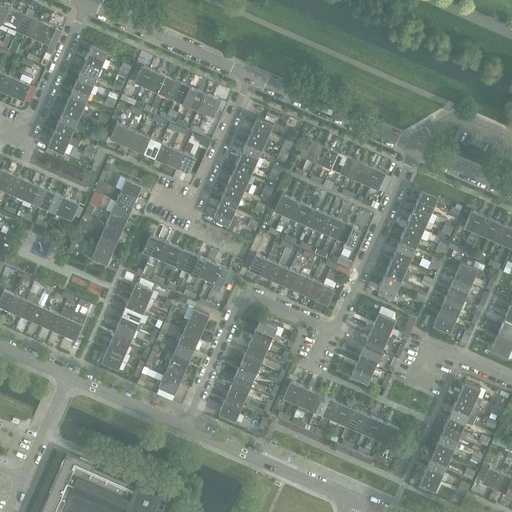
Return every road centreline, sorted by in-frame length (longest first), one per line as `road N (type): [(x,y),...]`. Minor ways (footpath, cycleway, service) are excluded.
road 1 (residential): [(182,427),(240,298),(251,294),(335,328),(416,148)]
road 2 (residential): [(152,196),(189,212),(250,77)]
road 3 (unclassified): [(354,502),(182,427)]
road 4 (tertiary): [(416,148),(250,77)]
road 5 (tertiary): [(250,77),(85,4)]
road 6 (residential): [(0,135),(28,132),(85,4)]
road 7 (residential): [(7,511),(68,377)]
road 8 (unclassified): [(182,427),(68,377)]
road 9 (residential): [(511,381),(436,348),(420,385)]
